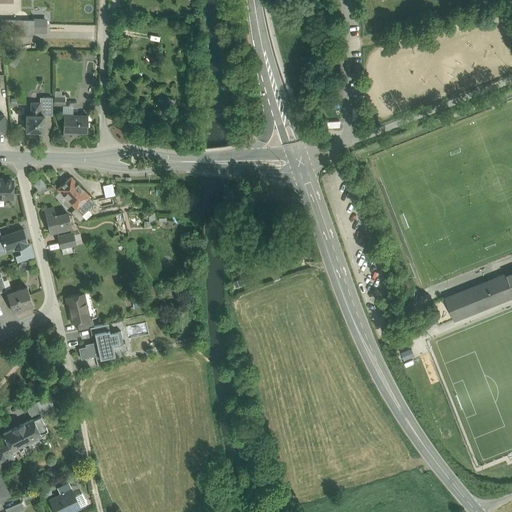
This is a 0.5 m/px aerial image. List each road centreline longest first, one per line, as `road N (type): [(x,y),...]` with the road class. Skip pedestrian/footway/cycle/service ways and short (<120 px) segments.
road 1 (secondary): [(298,161),(380,375),(474,510)]
road 2 (secondary): [(17,159),(231,160)]
road 3 (residential): [(54,311),(97,497)]
road 4 (track): [(105,0),(108,159)]
road 5 (residential): [(17,159),(54,311)]
